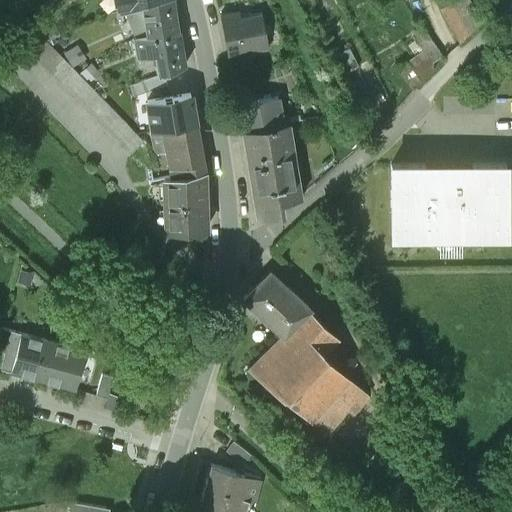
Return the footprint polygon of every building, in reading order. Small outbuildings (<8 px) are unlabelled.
[(118,0),(120,10),(124,9),(144,0),(118,0)] [(173,0),(144,0),(124,9),(127,15),(142,12),(145,30),(146,35),(178,29),(173,0)] [(470,0),(458,0),(440,8),(458,42),(482,24),(470,0)] [(260,15),(240,19),(239,12),(220,15),(227,55),(229,55),(229,54),(247,51),(246,47),(267,43),(261,14),(260,14),(260,15)] [(65,62),(30,26),(15,39),(50,76),(65,62)] [(146,35),(136,37),(139,57),(157,54),(160,73),(184,65),(177,31),(178,31),(178,29),(146,35)] [(441,55),(423,30),(412,37),(431,63),(441,55)] [(85,59),(77,46),(62,56),(71,68),(71,69),(85,59)] [(71,68),(65,62),(50,76),(127,156),(141,142),(71,69),(71,68)] [(100,75),(90,64),(79,74),(89,85),(100,75)] [(162,128),(195,122),(190,93),(146,101),(151,130),(162,128)] [(162,128),(162,130),(149,132),(153,146),(157,152),(166,151),(168,168),(169,167),(171,176),(203,170),(195,122),(162,128)] [(288,123),(241,130),(255,217),(283,213),(281,201),(300,197),(288,123)] [(391,164),(391,235),(416,235),(416,228),(423,228),(423,234),(474,234),(474,227),(481,227),(481,234),(506,234),(506,163),(471,163),(471,166),(454,166),(454,163),(442,163),(442,166),(424,166),(424,164),(391,164)] [(171,176),(163,178),(163,230),(204,230),(203,170),(171,176)] [(31,267),(20,264),(17,280),(28,282),(31,267)] [(310,308),(270,270),(243,298),(281,334),(283,336),(309,309),(310,308)] [(309,309),(283,336),(281,334),(246,368),(282,395),(311,419),(348,375),(321,349),(335,335),(309,309)] [(11,329),(0,325),(0,350),(4,352),(11,329)] [(47,339),(11,329),(4,352),(0,367),(37,377),(47,339)] [(84,349),(47,339),(37,377),(74,387),(84,349)] [(135,371),(127,364),(120,372),(128,379),(135,371)] [(101,372),(95,393),(107,396),(112,375),(101,372)] [(28,421),(16,418),(14,425),(27,428),(28,421)] [(251,454),(232,440),(225,450),(243,465),(251,454)] [(250,511),(260,477),(210,464),(200,500),(195,502),(191,511),(234,511),(235,511),(234,511),(250,511)] [(103,511),(105,506),(70,500),(68,511),(103,511)]
